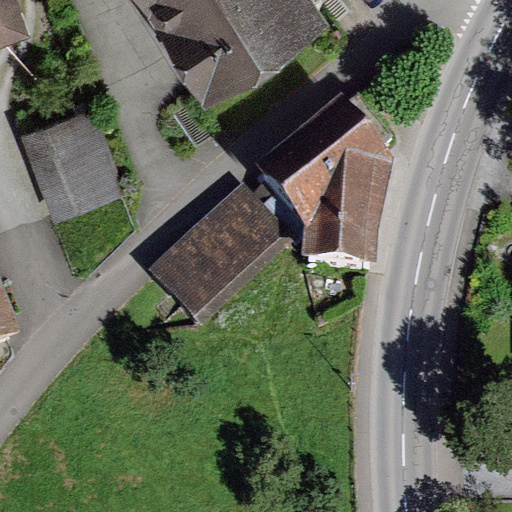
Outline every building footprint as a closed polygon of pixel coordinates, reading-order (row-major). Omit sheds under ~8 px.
[(0,0),(0,35),(32,24),(22,0),(0,0)] [(150,0),(202,84),(326,8),(320,0),(150,0)] [(92,105),(23,129),(53,216),(122,192),(92,105)] [(343,111),(261,181),(308,237),(304,266),(377,275),(390,166),(343,111)] [(243,189),(147,274),(200,334),(296,249),(243,189)] [(0,344),(18,338),(0,291),(0,344)]
